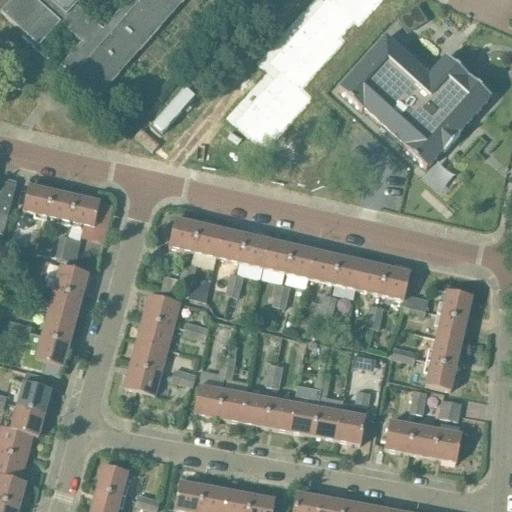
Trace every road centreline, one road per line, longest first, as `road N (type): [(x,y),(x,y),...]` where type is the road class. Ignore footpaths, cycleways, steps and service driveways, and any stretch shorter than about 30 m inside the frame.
road 1 (residential): [(487,511),(80,432)]
road 2 (residential): [(510,261),(147,181)]
road 3 (residential): [(80,432),(147,181)]
road 4 (residential): [(501,511),(510,261)]
road 5 (residential): [(147,181),(0,144)]
